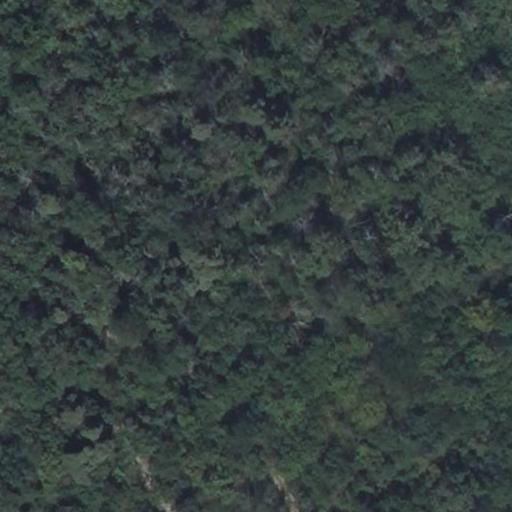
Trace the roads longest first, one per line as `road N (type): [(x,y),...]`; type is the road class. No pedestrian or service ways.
road 1 (track): [(298,511),(258,447),(210,393),(156,354),(70,315),(0,300)]
road 2 (track): [(0,331),(85,373),(182,511)]
